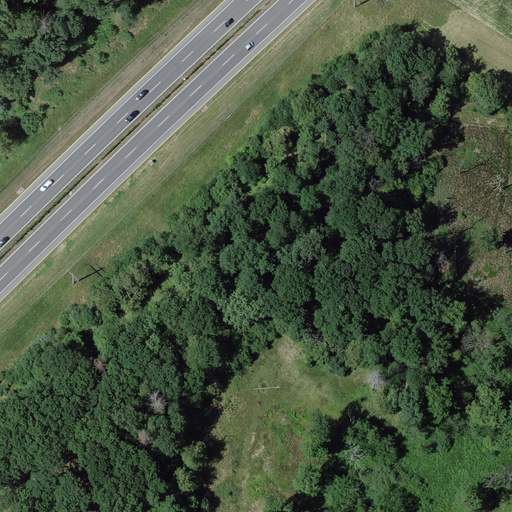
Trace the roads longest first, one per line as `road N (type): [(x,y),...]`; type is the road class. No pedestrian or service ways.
road 1 (motorway): [(0,280),(293,0)]
road 2 (motorway): [(248,0),(0,237)]
road 3 (track): [(511,101),(386,21)]
